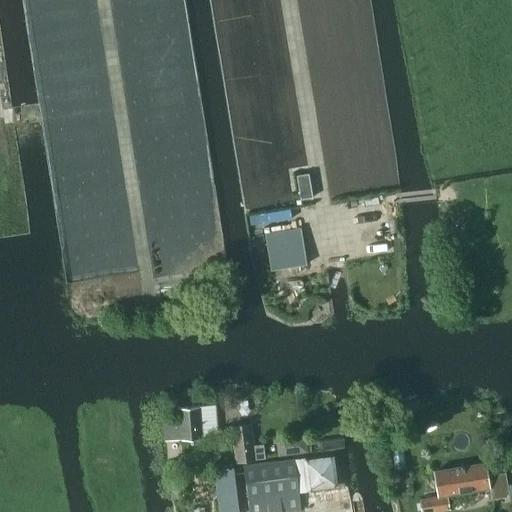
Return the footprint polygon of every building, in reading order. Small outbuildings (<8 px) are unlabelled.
[(308,172),(296,174),(300,198),(312,196),(308,172)] [(265,243),(269,270),(306,265),(300,228),(263,234),(264,235),(265,243)] [(264,235),(254,237),(255,244),(265,243),(264,235)] [(164,425),(166,441),(217,437),(214,406),(178,409),(179,424),(164,425)] [(237,430),(242,461),(258,459),(254,427),(237,430)] [(305,437),(277,441),(279,457),(307,453),(305,437)] [(302,461),(306,491),(336,487),(332,457),(302,461)] [(243,466),(248,511),(288,511),(302,510),(295,459),(243,466)] [(422,511),(431,511),(449,509),(446,495),(503,485),(500,471),(505,470),(503,461),(485,463),(434,471),(438,496),(420,499),(422,511)] [(214,469),(219,511),(239,511),(234,467),(214,469)]
